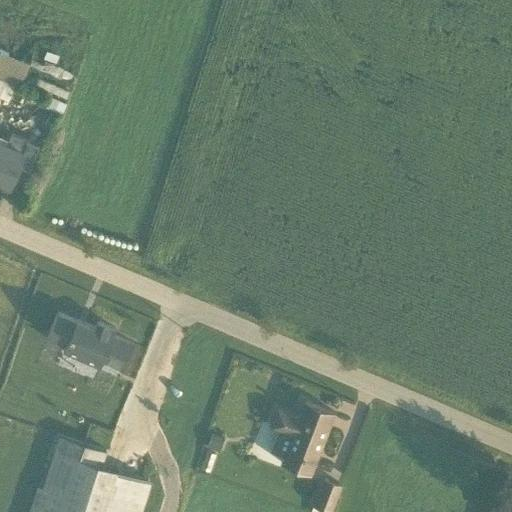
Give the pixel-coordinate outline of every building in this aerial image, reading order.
[(0,96),(6,99),(13,85),(18,87),(28,64),(0,51),(0,96)] [(46,97),(42,107),(60,114),(65,104),(46,97)] [(22,152),(0,142),(0,181),(8,185),(22,152)] [(119,369),(131,343),(112,335),(115,330),(96,322),(94,327),(76,319),(75,320),(56,313),(46,337),(64,345),(61,351),(98,367),(101,361),(119,369)] [(14,381),(0,424),(0,507),(38,390),(14,381)] [(334,413),(333,413),(304,401),(297,417),(275,408),(267,426),(277,430),(269,451),(282,456),(279,463),(309,475),(334,413)] [(223,437),(211,433),(206,447),(219,452),(223,437)] [(104,451),(57,436),(41,486),(37,484),(27,511),(141,511),(146,499),(115,491),(122,472),(100,464),(104,451)] [(322,479),(310,511),(330,511),(340,485),(322,479)] [(497,511),(500,503),(486,499),(480,511),(497,511)]
